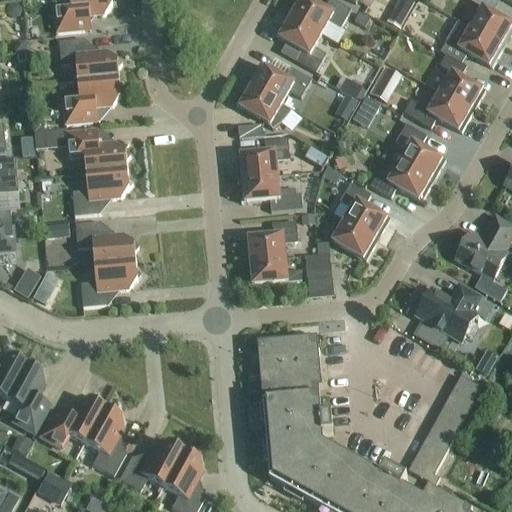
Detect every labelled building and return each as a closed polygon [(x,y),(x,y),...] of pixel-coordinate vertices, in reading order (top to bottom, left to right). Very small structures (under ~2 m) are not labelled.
[(69,0),(71,11),(55,12),(57,37),(91,34),(90,26),(95,19),(104,19),(117,3),(112,0),(69,0)] [(324,12),(303,0),(298,0),(287,19),(320,37),(327,25),(341,33),(351,13),(330,2),(324,12)] [(498,5),(488,0),(472,0),(470,4),(482,11),(471,31),(504,51),(511,37),(511,27),(492,16),(498,5)] [(7,11),(7,16),(8,18),(11,20),(18,20),(21,17),(23,11),(19,7),(11,8),(7,11)] [(359,17),(354,26),(365,32),(370,23),(359,17)] [(320,37),(287,19),(276,40),(301,54),(295,64),(316,76),(326,57),(313,49),(320,37)] [(504,51),(471,31),(459,52),(447,45),(441,56),(446,59),(462,68),(462,67),(467,57),(492,72),(504,51)] [(342,38),(336,47),(350,58),(357,49),(342,38)] [(98,54),(84,42),(58,45),(61,69),(76,68),(78,85),(119,81),(118,72),(122,67),(107,54),(98,55),(98,54)] [(19,43),(14,48),(15,55),(27,54),(26,43),(19,43)] [(446,59),(440,69),(452,76),(440,96),(474,116),(486,95),(461,81),(467,70),(462,67),(462,68),(446,59)] [(248,88),(282,108),(289,95),(301,102),(312,83),(291,71),(285,82),(260,67),(248,88)] [(374,89),(391,99),(402,80),(385,70),(374,89)] [(80,102),(64,104),(66,128),(92,126),(103,113),(103,111),(112,110),(125,95),(120,91),(119,81),(78,85),(80,102)] [(282,108),(248,88),(236,109),(270,129),(274,133),(282,126),(292,113),(282,108)] [(474,116),(440,96),(430,114),(411,103),(403,117),(431,133),(437,122),(462,137),(474,116)] [(346,99),(335,118),(347,125),(358,106),(346,99)] [(366,102),(359,113),(374,122),(380,111),(366,102)] [(238,130),(239,143),(263,141),(262,128),(238,130)] [(421,150),(427,140),(406,128),(395,147),(407,153),(400,166),(434,185),(446,165),(421,150)] [(101,133),(92,134),(67,136),(69,161),(85,160),(86,177),(127,173),(126,164),(131,159),(115,146),(115,145),(101,133)] [(278,179),(277,177),(276,165),(290,164),(288,142),(264,144),(265,156),(236,159),(239,183),(278,179)] [(25,161),(26,146),(7,144),(6,160),(25,161)] [(328,161),(310,151),(305,161),(322,171),(328,161)] [(0,197),(19,195),(16,161),(0,162),(0,197)] [(400,166),(394,177),(388,186),(377,179),(370,190),(391,202),(397,192),(422,206),(434,185),(400,166)] [(88,194),(73,196),(75,220),(100,218),(112,203),(121,202),(133,187),(128,182),(127,173),(86,177),(88,194)] [(301,197),(295,197),(295,192),(279,194),(278,179),(239,183),(241,207),(270,204),(271,216),(303,213),(301,197)] [(371,198),(351,186),(340,205),(352,212),(345,224),(379,244),(391,223),(365,209),(371,198)] [(11,214),(0,214),(0,256),(15,255),(11,214)] [(314,219),(301,220),(302,230),(315,229),(314,219)] [(472,237),(456,265),(482,280),(477,288),(493,297),(498,288),(493,286),(509,258),(506,256),(511,245),(511,229),(496,220),(483,243),(472,237)] [(379,244),(345,224),(333,245),(367,265),(379,244)] [(298,246),(297,237),(296,225),(272,227),(273,239),(244,242),(247,266),(286,262),(284,248),(298,246)] [(101,226),(75,228),(77,253),(93,251),(95,268),(136,265),(135,256),(139,250),(124,238),(114,239),(114,237),(101,226)] [(318,259),(320,283),(332,281),(330,258),(318,259)] [(320,283),(318,259),(306,260),(308,284),(320,283)] [(287,276),(286,262),(247,266),(249,290),(302,284),(301,275),(287,276)] [(136,265),(95,268),(96,286),(81,287),(83,312),(109,309),(119,296),(119,294),(129,293),(142,278),(136,274),(136,265)] [(416,320),(422,324),(414,338),(441,355),(450,340),(461,347),(466,338),(470,340),(474,339),(477,333),(476,329),(473,327),(478,318),(485,323),(494,308),(460,288),(451,303),(433,292),(416,320)] [(34,301),(46,308),(52,297),(40,290),(34,301)] [(318,342),(258,347),(270,483),(322,511),(462,511),(433,496),(440,482),(434,480),(483,392),(461,380),(409,475),(429,486),(425,492),(429,494),(424,503),(402,491),(407,482),(385,470),(380,479),(324,448),(323,439),(333,438),(332,419),(321,420),(319,392),(322,392),(318,342)] [(488,380),(499,361),(487,354),(476,373),(488,380)] [(0,401),(5,404),(25,367),(17,363),(15,357),(0,360),(0,401)] [(25,367),(5,404),(20,412),(12,426),(34,438),(50,409),(41,404),(39,399),(45,389),(39,370),(33,372),(25,367)] [(67,419),(55,413),(39,441),(61,452),(68,439),(84,447),(104,411),(96,406),(94,400),(75,405),(67,419)] [(112,415),(104,411),(84,447),(99,456),(91,469),(113,481),(126,458),(113,451),(124,432),(118,413),(112,415)] [(23,458),(30,444),(17,437),(9,451),(23,458)] [(175,450),(173,443),(154,449),(143,468),(131,461),(118,484),(140,496),(147,482),(163,490),(183,454),(175,450)] [(183,454),(163,490),(178,499),(170,511),(198,511),(205,501),(192,495),(203,476),(197,457),(191,458),(183,454)] [(13,458),(7,468),(18,474),(24,464),(13,458)] [(36,497),(60,509),(71,488),(48,476),(36,497)] [(97,490),(92,499),(103,505),(107,496),(97,490)] [(0,511),(12,511),(18,502),(5,495),(2,500),(0,499),(0,511)] [(90,502),(85,511),(86,511),(99,511),(102,508),(90,502)]
